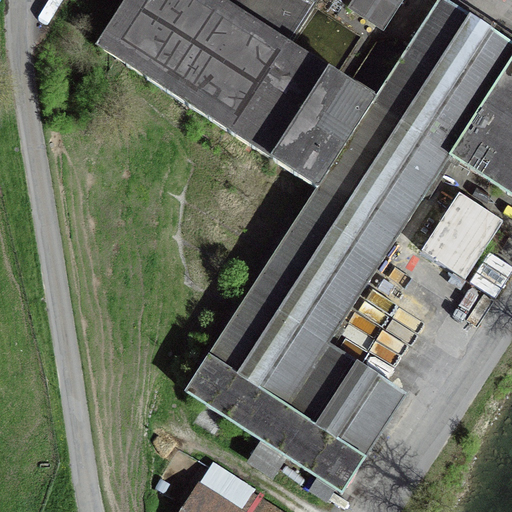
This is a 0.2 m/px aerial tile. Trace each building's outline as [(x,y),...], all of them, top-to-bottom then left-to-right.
[(129,0),(97,50),(111,59),(315,192),(184,395),(340,496),(404,397),(327,346),(448,159),(511,199),(511,47),(439,1),(372,105),(285,49),(317,0),(129,0)] [(401,0),(356,0),(349,11),(381,32),(401,0)] [(197,117),(190,128),(217,145),(224,134),(197,117)] [(463,282),(501,224),(458,195),(420,253),(463,282)] [(233,511),(198,489),(183,511),(233,511)]
